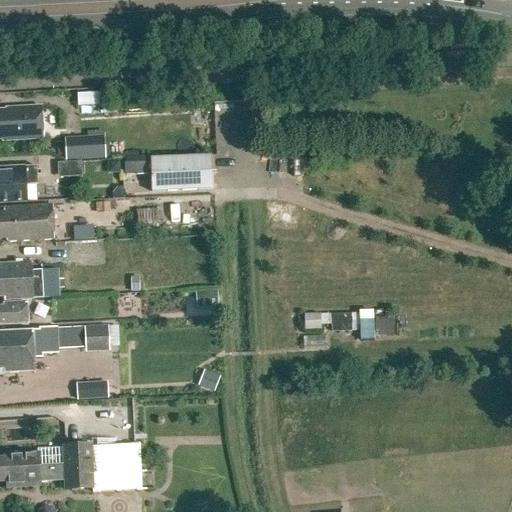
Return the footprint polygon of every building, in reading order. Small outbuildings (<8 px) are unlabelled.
[(116,105),(103,106),(103,115),(117,114),(116,105)] [(6,111),(0,111),(0,140),(2,140),(2,142),(42,140),(41,107),(6,109),(6,111)] [(64,140),(65,161),(105,159),(104,137),(64,140)] [(150,174),(149,156),(125,157),(125,175),(150,174)] [(151,159),(152,193),(213,191),(211,156),(151,159)] [(58,162),(58,177),(81,176),(81,162),(58,162)] [(0,204),(26,203),(25,186),(37,185),(36,167),(0,169),(0,204)] [(117,188),(112,194),(112,199),(123,199),(122,188),(117,188)] [(109,203),(96,204),(96,215),(110,214),(109,203)] [(0,240),(5,240),(6,243),(54,240),(52,206),(3,209),(3,214),(0,213),(0,240)] [(0,297),(4,298),(4,301),(33,300),(32,299),(43,299),(41,272),(31,272),(31,269),(31,264),(0,265),(0,297)] [(217,291),(195,293),(196,309),(218,308),(217,291)] [(3,305),(3,308),(0,307),(0,325),(27,324),(26,303),(3,305)] [(358,311),(360,337),(394,336),(392,310),(358,311)] [(304,327),(331,327),(331,331),(353,331),(353,314),(304,314),(304,327)] [(39,331),(0,332),(0,370),(4,370),(4,374),(34,373),(33,359),(41,359),(41,355),(57,354),(56,328),(39,329),(39,331)] [(83,329),(84,355),(108,354),(107,328),(83,329)] [(208,373),(202,388),(214,393),(220,378),(208,373)] [(104,386),(75,387),(76,404),(105,402),(104,386)] [(141,491),(139,445),(62,448),(63,467),(38,469),(37,454),(23,455),(23,454),(5,455),(5,459),(0,459),(0,483),(6,483),(6,485),(46,483),(69,481),(69,491),(92,489),(92,494),(141,491)]
